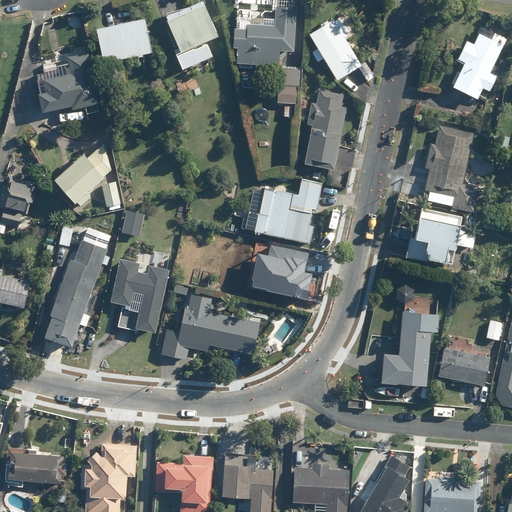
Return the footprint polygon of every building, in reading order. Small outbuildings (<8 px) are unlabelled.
[(201,1),(164,16),(179,52),(175,54),(180,67),(211,55),(205,41),(216,37),(201,1)] [(235,48),(235,63),(279,65),(279,51),(293,52),(295,6),(275,5),(275,25),(247,24),(247,29),(234,28),(233,47),(235,48)] [(143,17),(95,27),(102,62),(151,52),(143,17)] [(308,34),(335,80),(361,65),(333,19),(308,34)] [(489,72),(503,45),(478,33),(473,44),(466,40),(457,59),(464,62),(459,72),(457,70),(451,83),(453,84),(452,87),(477,98),(482,88),(488,91),(496,75),(489,72)] [(37,93),(42,112),(70,106),(71,109),(98,103),(87,52),(67,56),(71,73),(42,79),(45,91),(37,93)] [(301,86),(302,68),(277,66),(276,84),(278,85),(277,103),(296,104),(297,86),(301,86)] [(270,71),(243,71),(243,85),(269,85),(270,71)] [(310,125),(303,163),(334,169),(345,107),(341,106),(343,95),(318,90),(316,100),(312,99),(307,124),(310,125)] [(291,119),(292,107),(283,106),(282,119),(291,119)] [(474,133),(439,125),(424,190),(453,196),(451,208),(473,213),(479,188),(462,184),(474,133)] [(511,144),(503,143),(502,152),(511,153),(511,144)] [(83,153),(53,179),(74,203),(119,164),(102,144),(87,157),(83,153)] [(35,183),(8,176),(6,185),(3,184),(0,194),(0,207),(27,214),(35,183)] [(254,234),(310,244),(313,226),(308,225),(311,209),(317,210),(322,184),(301,180),(298,195),(262,188),(254,234)] [(451,264),(461,216),(419,207),(409,258),(427,262),(428,259),(451,264)] [(121,233),(140,236),(145,212),(126,208),(121,233)] [(21,214),(3,209),(0,220),(0,222),(18,227),(21,214)] [(71,346),(108,249),(82,239),(74,261),(70,260),(49,315),(51,316),(44,336),(71,346)] [(259,257),(252,287),(308,298),(314,272),(308,271),(312,254),(272,246),(269,259),(259,257)] [(155,333),(169,269),(149,265),(147,273),(138,271),(139,263),(119,258),(110,302),(122,305),(117,326),(138,331),(138,329),(155,333)] [(0,302),(23,307),(29,280),(0,273),(0,302)] [(188,286),(171,284),(170,292),(187,295),(188,286)] [(254,353),(260,321),(209,311),(211,298),(190,294),(187,308),(184,307),(180,332),(167,329),(162,354),(187,359),(189,348),(207,351),(208,345),(254,353)] [(382,352),(379,382),(425,385),(430,331),(437,331),(439,314),(402,311),(398,353),(382,352)] [(501,405),(511,407),(511,314),(495,394),(501,405)] [(501,322),(489,320),(486,338),(499,340),(501,322)] [(437,375),(484,386),(490,357),(443,347),(437,375)] [(90,464),(81,463),(79,488),(86,489),(84,511),(119,511),(120,498),(123,498),(123,496),(125,496),(127,476),(135,476),(137,445),(101,443),(100,456),(95,451),(85,459),(90,464)] [(22,480),(61,484),(61,475),(66,475),(67,460),(63,460),(63,456),(36,453),(36,450),(7,447),(4,481),(7,482),(6,485),(22,487),(22,480)] [(255,454),(224,452),(221,496),(250,498),(249,511),(269,511),(273,469),(255,468),(255,454)] [(308,454),(294,453),(291,502),(325,504),(324,511),(346,511),(349,470),(329,468),(329,464),(311,463),(311,467),(308,467),(308,454)] [(180,511),(209,511),(213,457),(184,455),(183,462),(156,460),(154,491),(181,493),(180,511)] [(385,469),(358,511),(404,511),(406,509),(404,508),(407,502),(399,497),(410,479),(404,476),(410,467),(391,455),(383,468),(385,469)] [(424,477),(422,511),(478,511),(480,480),(460,479),(460,477),(437,475),(437,478),(424,477)]
